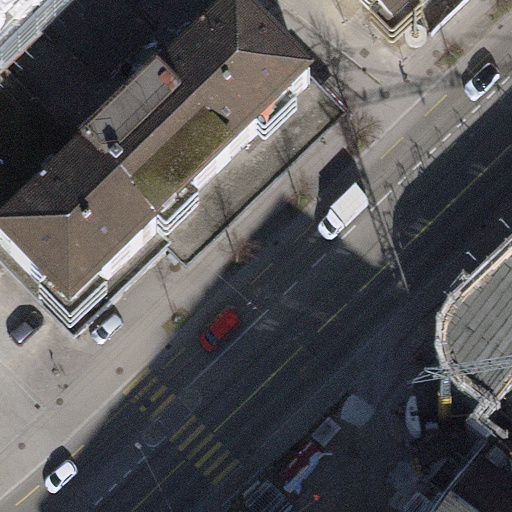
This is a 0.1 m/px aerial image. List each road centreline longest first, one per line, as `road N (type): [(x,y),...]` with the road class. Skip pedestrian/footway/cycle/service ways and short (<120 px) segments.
road 1 (primary): [(97,480),(511,76)]
road 2 (residential): [(97,480),(0,390)]
